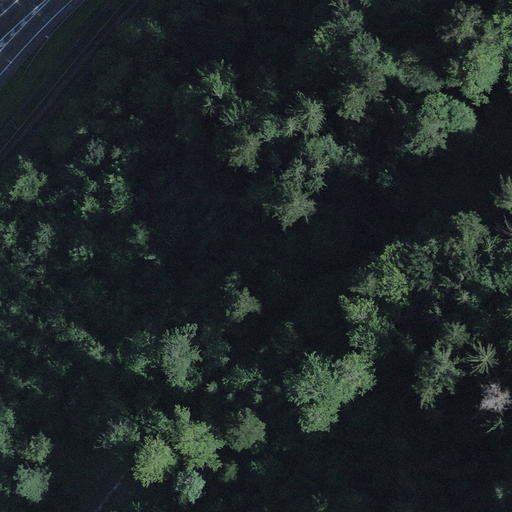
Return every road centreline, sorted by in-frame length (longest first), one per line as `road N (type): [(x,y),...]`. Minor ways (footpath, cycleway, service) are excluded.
road 1 (track): [(101,511),(289,319),(435,220),(511,192)]
road 2 (track): [(0,167),(151,0)]
